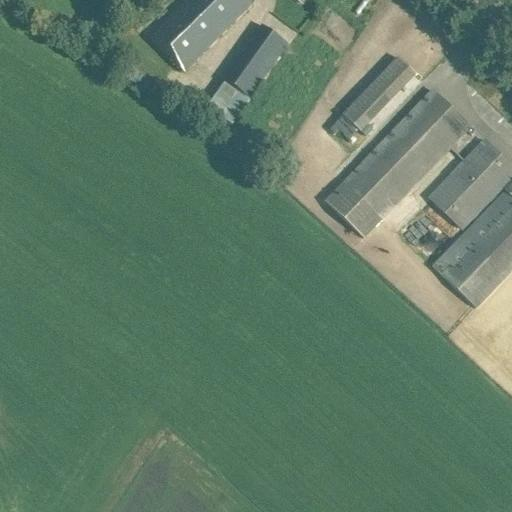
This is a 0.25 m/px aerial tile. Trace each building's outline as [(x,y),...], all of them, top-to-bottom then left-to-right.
[(188,0),(149,39),(184,73),(249,8),(241,0),(188,0)] [(304,39),(324,0),(293,0),(280,27),(304,39)] [(262,27),(223,85),(250,102),(288,45),(262,27)] [(416,75),(398,58),(384,72),(402,89),(416,75)] [(412,192),(452,149),(467,132),(471,135),(474,132),(433,92),(419,106),(326,203),(365,240),(380,225),(412,192)] [(339,121),(333,130),(349,140),(355,131),(339,121)] [(464,236),(511,185),(511,167),(484,141),(428,201),(464,236)] [(511,185),(464,236),(435,266),(478,307),(511,271),(511,185)]
